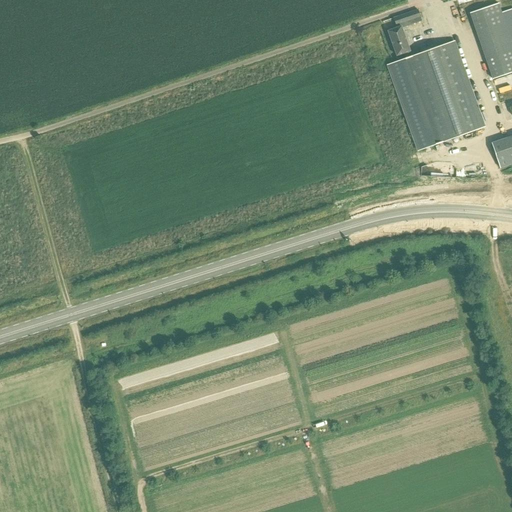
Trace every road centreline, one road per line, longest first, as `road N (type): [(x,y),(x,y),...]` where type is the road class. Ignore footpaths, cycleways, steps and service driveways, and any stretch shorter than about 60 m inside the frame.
road 1 (tertiary): [(0,337),(414,213)]
road 2 (track): [(23,136),(115,511)]
